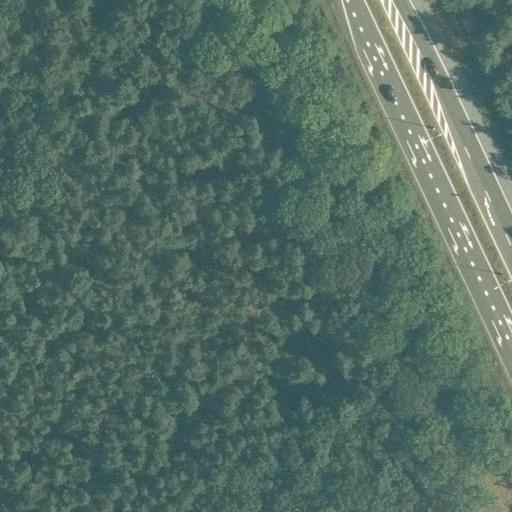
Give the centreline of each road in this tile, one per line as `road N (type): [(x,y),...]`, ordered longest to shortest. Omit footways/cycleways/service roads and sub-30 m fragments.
road 1 (motorway): [(354,0),(511,333)]
road 2 (motorway): [(511,240),(397,0)]
